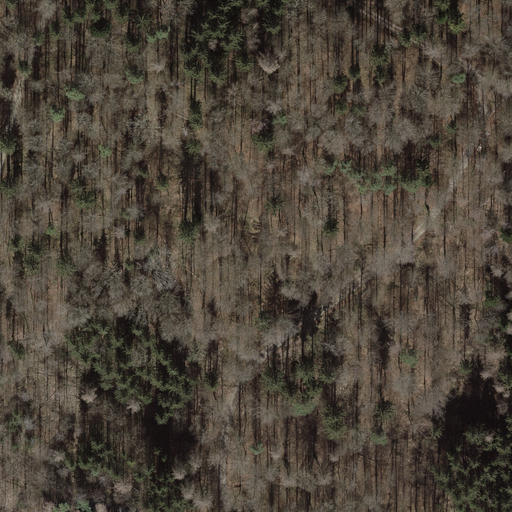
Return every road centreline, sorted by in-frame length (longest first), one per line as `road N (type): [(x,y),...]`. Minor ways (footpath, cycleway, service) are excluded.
road 1 (track): [(229,511),(222,436),(237,386),(270,348),(378,270),(437,212),(496,86)]
road 2 (track): [(58,0),(0,167)]
road 3 (track): [(496,86),(345,0)]
